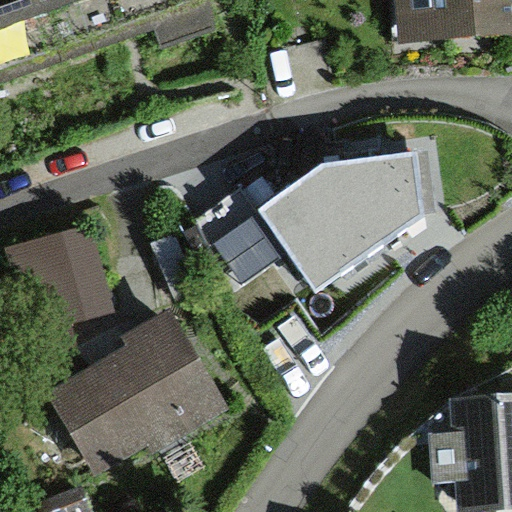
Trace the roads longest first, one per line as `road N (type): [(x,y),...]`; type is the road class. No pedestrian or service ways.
road 1 (residential): [(511,106),(406,95),(306,110),(0,210)]
road 2 (residential): [(511,241),(481,260),(366,369),(257,511)]
